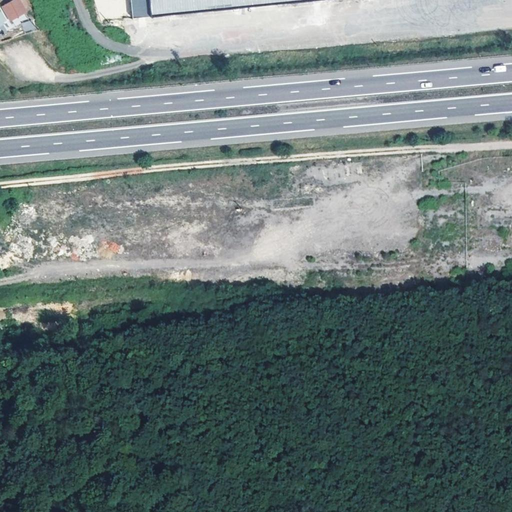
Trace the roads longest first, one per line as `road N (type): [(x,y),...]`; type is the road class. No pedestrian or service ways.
road 1 (motorway): [(511,72),(0,118)]
road 2 (motorway): [(0,148),(511,102)]
road 3 (track): [(511,145),(208,163),(0,187)]
road 4 (unknown): [(290,251),(43,267)]
road 5 (unknown): [(460,147),(363,199),(290,251)]
road 6 (unknown): [(423,255),(323,262),(290,251)]
